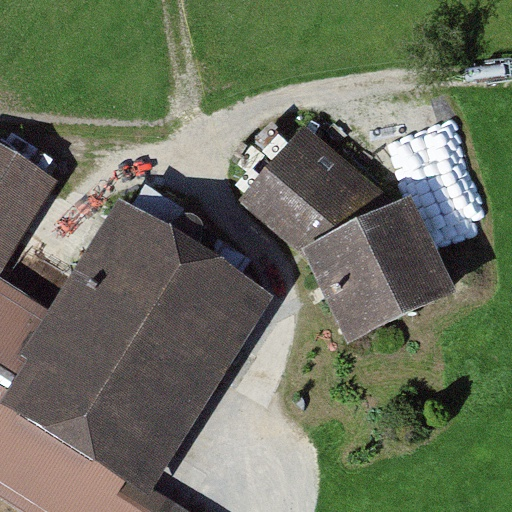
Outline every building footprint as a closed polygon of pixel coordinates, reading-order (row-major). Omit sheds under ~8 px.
[(389,193),(319,135),(261,205),(330,263),(389,193)] [(0,273),(54,194),(0,157),(0,273)] [(484,311),(437,215),(336,264),(383,360),(484,311)] [(271,313),(126,227),(61,336),(12,418),(157,504),(271,313)] [(171,511),(157,504),(12,418),(61,336),(0,299),(0,504),(13,511),(171,511)]
